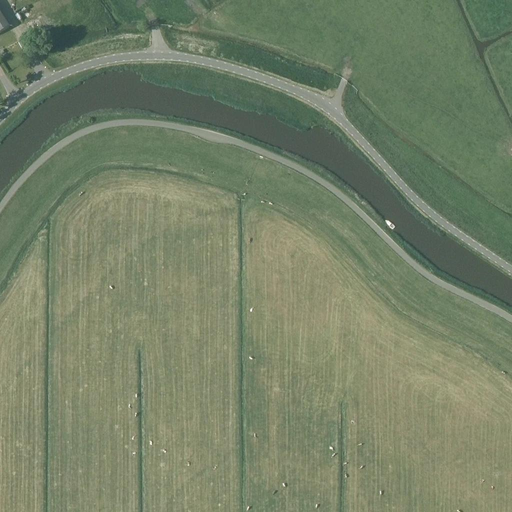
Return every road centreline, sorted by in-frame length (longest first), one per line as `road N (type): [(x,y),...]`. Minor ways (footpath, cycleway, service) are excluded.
road 1 (unclassified): [(0,209),(69,139),(122,122),(165,125),(268,154),(315,178),(416,268),(511,320)]
road 2 (unclassified): [(0,120),(50,79),(113,59),(184,58),(245,73),(332,112),(436,218),(511,269)]
